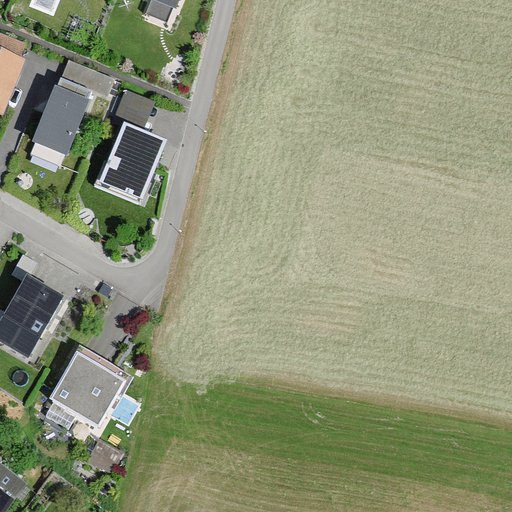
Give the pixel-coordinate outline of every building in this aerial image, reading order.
[(189,0),(155,0),(185,12),(189,0)] [(33,51),(0,38),(0,122),(4,124),(33,51)] [(100,109),(70,96),(48,150),(77,163),(100,109)] [(155,109),(126,96),(111,132),(123,137),(99,190),(143,209),(169,149),(142,138),(155,109)] [(66,304),(28,282),(6,319),(0,315),(0,356),(4,359),(8,354),(30,367),(66,304)] [(123,377),(79,351),(60,383),(66,386),(53,406),(102,435),(129,390),(119,384),(123,377)] [(0,511),(25,480),(0,461),(0,511)]
